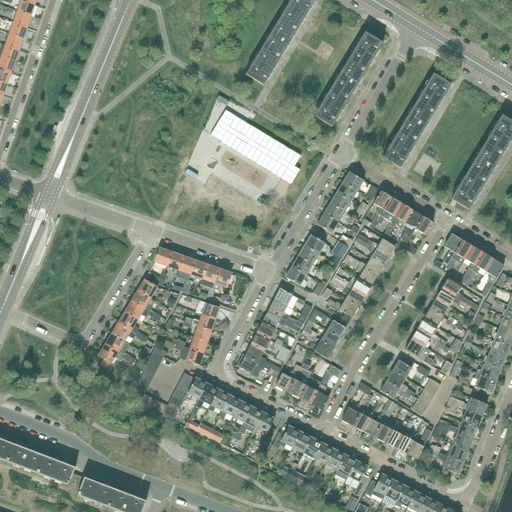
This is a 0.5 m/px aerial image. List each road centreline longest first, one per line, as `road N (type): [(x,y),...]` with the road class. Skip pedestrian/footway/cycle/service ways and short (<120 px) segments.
road 1 (residential): [(511,387),(462,493),(445,496),(323,433)]
road 2 (residential): [(323,433),(209,373),(266,266)]
road 3 (residential): [(447,219),(323,433)]
road 4 (residential): [(0,311),(84,340),(153,229)]
road 5 (tertiary): [(60,168),(130,0)]
road 6 (residential): [(161,488),(0,412)]
road 7 (residential): [(0,153),(53,0)]
road 8 (residential): [(341,152),(416,28)]
road 9 (residential): [(266,266),(341,152)]
road 10 (residential): [(341,152),(447,219)]
